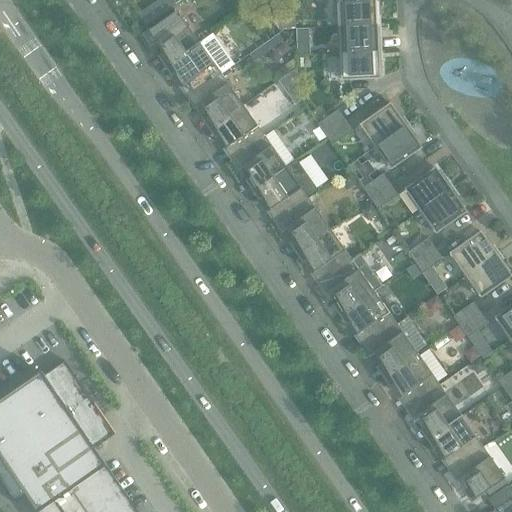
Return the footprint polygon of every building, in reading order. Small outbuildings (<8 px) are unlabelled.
[(377,20),(376,0),(337,0),(339,22),(377,20)] [(294,20),(293,11),(276,13),(277,21),(294,20)] [(199,43),(177,12),(143,36),(150,46),(155,43),(168,65),(199,43)] [(295,29),(294,20),(277,21),(278,30),(295,29)] [(378,47),(377,26),(377,20),(339,22),(340,49),(378,47)] [(221,74),(233,65),(212,34),(199,43),(168,65),(165,67),(171,76),(175,73),(184,87),(191,82),(198,91),(221,74)] [(310,47),(297,47),(297,56),(305,56),(310,55),(310,47)] [(380,80),(379,52),(378,47),(340,49),(341,82),(380,80)] [(259,49),(249,56),(253,62),(264,55),(259,49)] [(280,79),(290,72),(285,66),(276,73),(280,79)] [(242,106),(221,74),(198,91),(187,98),(194,108),(199,105),(212,127),(242,106)] [(305,108),(300,101),(298,98),(290,103),(297,114),(305,108)] [(406,126),(390,104),(359,126),(375,148),(406,126)] [(264,137),(242,106),(212,127),(209,129),(215,138),(219,135),(227,149),(235,144),(241,153),(264,137)] [(325,135),(345,121),(338,111),(317,125),(325,135)] [(332,146),(352,132),(345,121),(325,135),(328,140),(332,146)] [(422,149),(406,126),(375,148),(391,171),(422,149)] [(286,168),(264,137),(241,153),(230,160),(238,170),(243,167),(255,189),(286,168)] [(318,192),(316,189),(327,181),(310,156),(299,164),(296,161),(286,168),(255,189),(252,191),(259,200),(262,197),(271,211),(279,206),(285,215),(308,199),(318,192)] [(451,190),(435,168),(404,190),(420,212),(451,190)] [(358,183),(350,172),(338,180),(346,192),(358,183)] [(370,200),(390,185),(383,175),(362,189),(370,200)] [(377,210),(397,196),(390,185),(370,200),(377,210)] [(467,213),(451,190),(420,212),(436,235),(467,213)] [(330,230),(308,199),(285,215),(274,222),(281,233),(286,229),(299,251),(330,230)] [(378,215),(371,205),(360,212),(367,222),(378,215)] [(399,227),(396,223),(391,223),(388,225),(392,232),(399,227)] [(352,261),(330,230),(299,251),(296,253),(302,262),(306,260),(315,274),(322,268),(329,277),(352,261)] [(496,255),(480,232),(449,254),(465,277),(496,255)] [(415,263),(435,250),(428,239),(408,253),(415,263)] [(422,274),(443,260),(435,250),(415,263),(414,263),(415,265),(422,274)] [(360,255),(352,261),(329,277),(318,284),(325,295),(330,291),(343,313),(373,292),(382,286),(360,255)] [(511,277),(511,276),(496,255),(465,277),(481,299),(511,277)] [(415,265),(406,271),(413,280),(422,274),(415,265)] [(395,323),(373,292),(343,313),(340,316),(346,324),(350,322),(358,336),(366,330),(372,339),(395,323)] [(445,306),(437,296),(436,294),(425,302),(430,309),(437,311),(445,306)] [(460,328),(480,314),(473,303),(453,317),(458,325),(458,326),(460,328)] [(511,339),(511,305),(494,318),(510,341),(511,339)] [(467,338),(488,324),(480,314),(460,328),(466,336),(467,338)] [(426,346),(407,319),(397,326),(395,323),(372,339),(361,347),(369,357),(374,354),(386,376),(417,354),(416,353),(426,346)] [(466,336),(460,328),(458,326),(448,333),(456,344),(466,336)] [(449,379),(427,348),(417,354),(386,376),(383,378),(389,387),(393,384),(402,398),(410,392),(416,401),(439,385),(449,379)] [(487,369),(480,359),(470,366),(477,376),(487,369)] [(26,497),(36,511),(137,511),(130,501),(131,501),(95,449),(100,446),(100,445),(107,440),(95,423),(103,417),(64,362),(44,376),(41,372),(0,400),(0,483),(15,504),(26,497)] [(505,392),(511,387),(511,371),(498,382),(505,392)] [(461,416),(439,385),(416,401),(405,409),(412,419),(417,416),(424,428),(430,438),(461,416)] [(483,448),(461,416),(430,438),(427,440),(433,448),(437,446),(445,460),(453,454),(457,460),(459,463),(483,448)] [(505,480),(483,448),(459,463),(449,471),(456,481),(461,478),(474,501),(505,480)] [(495,511),(511,498),(511,492),(508,486),(487,500),(495,511)]
